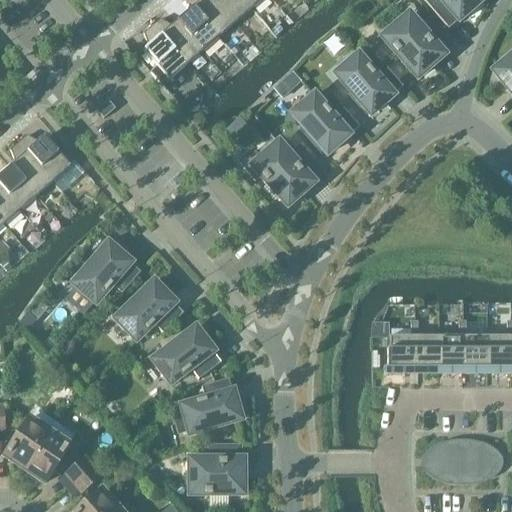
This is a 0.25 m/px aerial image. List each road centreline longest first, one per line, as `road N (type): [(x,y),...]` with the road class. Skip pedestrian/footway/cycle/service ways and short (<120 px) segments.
road 1 (residential): [(37,93),(284,364)]
road 2 (residential): [(304,292),(86,44)]
road 3 (residential): [(304,292),(391,170),(458,125)]
road 4 (residential): [(458,125),(507,0)]
